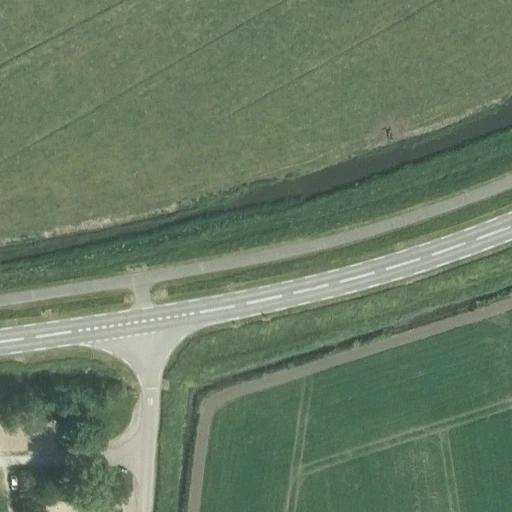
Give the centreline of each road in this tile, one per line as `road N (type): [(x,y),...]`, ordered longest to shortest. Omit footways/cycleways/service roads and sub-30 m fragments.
road 1 (secondary): [(149,324),(394,271),(511,230)]
road 2 (unclassified): [(143,511),(149,324)]
road 3 (secondary): [(0,343),(149,324)]
